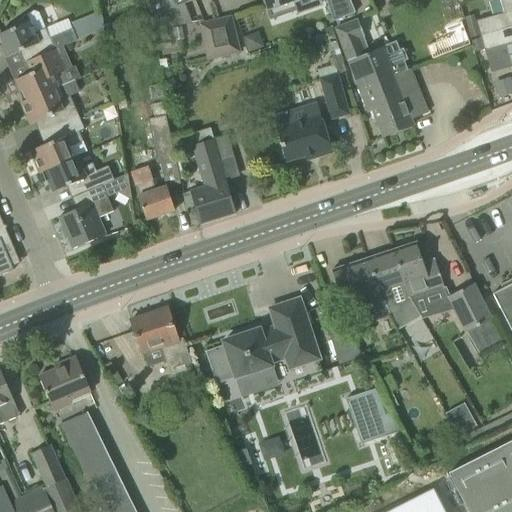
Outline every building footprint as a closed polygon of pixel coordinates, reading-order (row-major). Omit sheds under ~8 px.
[(146,0),(153,16),(176,7),(195,0),(194,0),(146,0)] [(263,0),(271,20),(297,11),(298,13),(320,5),(318,0),(263,0)] [(325,0),(332,22),(356,15),(352,2),(350,0),(325,0)] [(478,25),(481,36),(511,27),(511,0),(500,0),(504,12),(476,21),(478,25)] [(24,64),(30,62),(29,61),(57,49),(76,41),(71,29),(49,38),(37,13),(33,11),(26,14),(30,22),(0,34),(0,39),(3,45),(0,46),(6,58),(25,50),(29,61),(24,63),(24,64)] [(231,16),(214,20),(223,57),(239,53),(231,16)] [(223,57),(214,20),(197,24),(206,61),(223,57)] [(429,113),(412,69),(406,71),(402,61),(406,60),(402,50),(399,52),(395,43),(383,48),(383,47),(364,55),(358,39),(364,37),(357,20),(335,29),(366,110),(371,108),(382,138),(413,127),(411,121),(429,113)] [(103,25),(105,37),(114,36),(112,24),(103,25)] [(478,25),(467,28),(471,39),(481,36),(478,25)] [(511,27),(481,36),(485,50),(511,42),(511,43),(511,27)] [(257,33),(242,38),(247,53),(263,48),(257,33)] [(480,39),(470,42),(473,53),(483,50),(480,39)] [(23,92),(26,101),(27,101),(55,89),(55,90),(58,89),(53,77),(67,71),(57,49),(29,61),(30,62),(34,73),(15,81),(20,93),(23,92)] [(317,69),(320,77),(319,77),(331,120),(350,114),(339,74),(346,72),(342,54),(332,57),(334,64),(317,69)] [(493,84),(498,99),(511,94),(511,84),(510,78),(493,84)] [(49,117),(54,128),(54,129),(78,118),(69,96),(59,100),(55,90),(55,89),(27,101),(26,101),(20,103),(30,125),(49,117)] [(272,116),(286,163),(315,154),(316,158),(332,154),(316,102),(272,116)] [(147,120),(156,163),(174,159),(165,117),(167,117),(164,103),(150,106),(153,118),(147,120)] [(40,174),(46,171),(74,159),(73,158),(69,148),(82,142),(78,132),(83,130),(78,118),(54,129),(54,128),(39,134),(39,135),(45,133),(49,144),(30,152),(40,174)] [(115,124),(107,125),(109,139),(118,138),(117,137),(121,136),(119,124),(115,125),(115,124)] [(202,187),(190,190),(200,225),(235,214),(229,195),(214,140),(190,147),(202,187)] [(71,199),(77,197),(77,196),(102,186),(113,180),(107,167),(95,172),(92,164),(82,168),(77,156),(73,158),(74,159),(46,171),(50,180),(47,181),(53,193),(72,185),(76,196),(71,198),(71,199)] [(155,190),(148,167),(129,173),(146,221),(174,211),(166,186),(155,190)] [(77,196),(77,197),(82,208),(59,218),(63,227),(61,227),(66,239),(68,238),(72,250),(105,236),(98,219),(113,212),(102,186),(77,196)] [(0,276),(13,271),(11,265),(19,261),(5,230),(6,227),(4,226),(0,217),(0,276)] [(415,243),(331,271),(342,304),(366,296),(375,322),(390,317),(398,332),(421,318),(412,302),(444,291),(434,260),(422,264),(415,243)] [(511,511),(511,284),(492,295),(511,334),(511,441),(448,474),(466,511),(511,511)] [(447,298),(465,333),(491,321),(473,285),(447,298)] [(225,347),(206,353),(217,386),(235,379),(236,381),(274,368),(273,364),(284,361),(288,372),(319,361),(305,319),(303,313),(299,300),(269,310),(275,327),(260,332),(259,330),(223,342),(225,347)] [(160,350),(169,377),(192,369),(182,339),(177,341),(167,308),(130,321),(142,356),(160,350)] [(63,367),(38,377),(52,409),(90,392),(75,357),(61,363),(63,367)] [(110,362),(104,366),(116,385),(122,382),(110,362)] [(0,371),(0,424),(19,416),(12,403),(13,402),(0,371)] [(391,393),(396,390),(389,377),(378,383),(390,410),(398,407),(391,393)] [(375,389),(345,399),(361,445),(399,432),(391,417),(385,419),(375,389)] [(464,404),(445,414),(458,436),(476,426),(464,404)] [(87,413),(62,425),(104,511),(135,511),(88,412),(87,413)] [(0,482),(13,511),(80,511),(66,480),(65,480),(50,447),(29,455),(44,489),(42,490),(42,489),(20,498),(3,460),(0,461),(0,482)] [(0,511),(11,511),(0,486),(0,511)] [(442,511),(431,490),(388,511),(442,511)]
